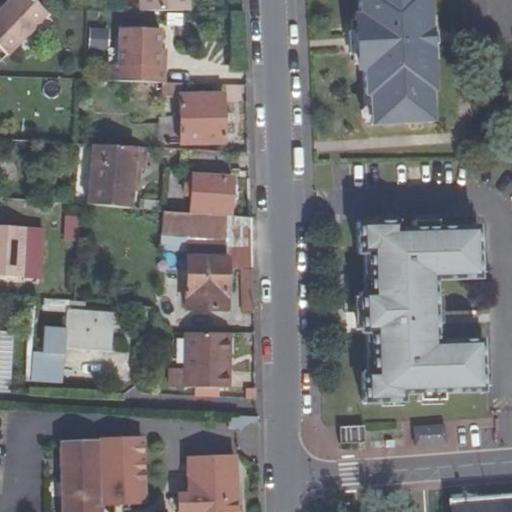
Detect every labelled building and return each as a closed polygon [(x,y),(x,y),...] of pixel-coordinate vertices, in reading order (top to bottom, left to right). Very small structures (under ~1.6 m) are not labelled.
[(0,0),(0,51),(0,52),(40,12),(27,0),(0,0)] [(136,0),(137,11),(179,11),(179,0),(136,0)] [(357,0),(359,20),(355,20),(356,36),(358,60),(360,75),(364,75),(366,100),(370,100),(372,130),(434,125),(431,95),(435,95),(427,0),(357,0)] [(86,49),(107,50),(108,24),(87,23),(86,49)] [(120,63),(110,63),(110,79),(161,79),(163,79),(167,79),(167,51),(160,51),(159,24),(119,25),(120,63)] [(356,36),(349,36),(351,60),(358,60),(356,36)] [(161,91),(180,91),(179,81),(163,79),(161,79),(161,91)] [(223,140),(222,91),(180,91),(179,140),(223,140)] [(93,203),(144,206),(146,182),(136,182),(137,164),(147,165),(148,144),(118,143),(111,142),(97,142),(93,203)] [(146,182),(147,165),(137,164),(136,182),(146,182)] [(230,208),(232,172),(192,169),(193,180),(186,180),(185,190),(191,190),(190,206),(230,208)] [(160,235),(186,238),(186,209),(160,207),(160,235)] [(250,214),(186,209),(186,238),(185,252),(251,253),(250,214)] [(75,244),(79,219),(63,216),(59,242),(75,244)] [(392,223),(351,225),(352,256),(362,255),(363,294),(363,314),(363,334),(364,373),(354,373),(355,404),(395,403),(395,395),(410,395),(410,402),(435,401),(434,394),(475,392),(473,341),(428,342),(426,281),(471,279),(469,228),(431,229),(431,222),(395,223),(395,231),(392,231),(392,223)] [(0,272),(23,274),(26,225),(0,223),(0,272)] [(185,252),(186,308),(225,308),(225,265),(242,265),(252,265),(251,253),(185,252)] [(252,265),(242,265),(243,309),(253,308),(253,290),(252,265)] [(353,295),(354,334),(363,334),(363,314),(363,294),(353,295)] [(79,309),(79,301),(62,300),(59,329),(39,328),(38,353),(30,352),(28,382),(56,384),(59,344),(106,347),(109,312),(79,309)] [(187,386),(231,385),(230,330),(186,330),(186,368),(176,368),(177,383),(187,383),(187,386)] [(232,410),(231,426),(247,426),(247,411),(232,410)] [(448,421),(418,423),(418,440),(449,439),(448,421)] [(367,439),(367,424),(342,425),(342,440),(367,439)] [(141,511),(141,431),(95,433),(95,434),(59,435),(59,511),(141,511)] [(235,511),(233,450),(186,451),(187,493),(187,505),(180,504),(176,511),(235,511)] [(187,505),(187,493),(177,493),(177,504),(180,504),(187,505)]
